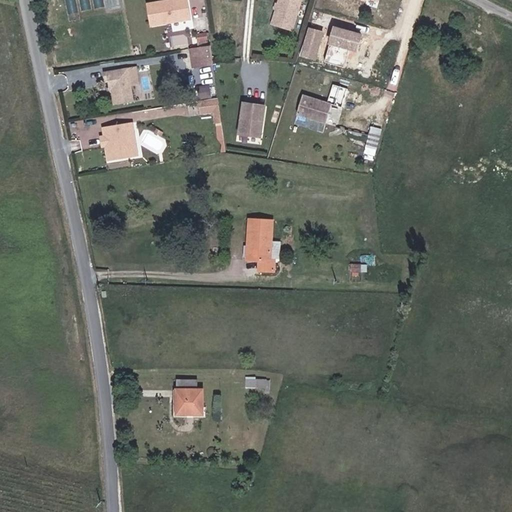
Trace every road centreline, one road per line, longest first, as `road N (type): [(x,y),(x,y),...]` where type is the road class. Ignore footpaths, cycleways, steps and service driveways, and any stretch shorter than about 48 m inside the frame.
road 1 (unclassified): [(31,0),(89,280),(114,511)]
road 2 (unknown): [(86,263),(206,267),(232,246)]
